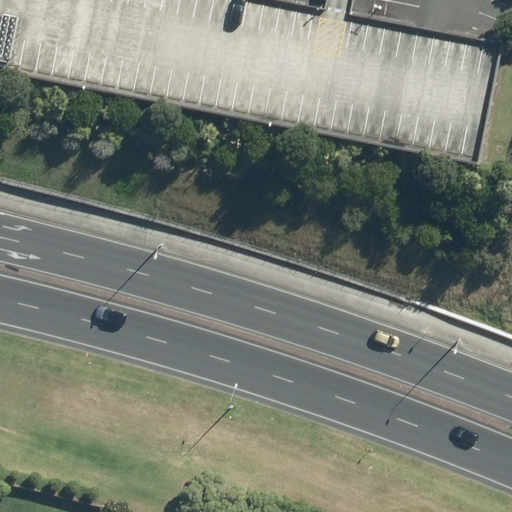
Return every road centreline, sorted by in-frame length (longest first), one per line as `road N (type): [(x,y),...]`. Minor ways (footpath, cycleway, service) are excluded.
road 1 (primary): [(511,454),(227,357),(0,293)]
road 2 (primary): [(0,235),(370,330),(511,386)]
